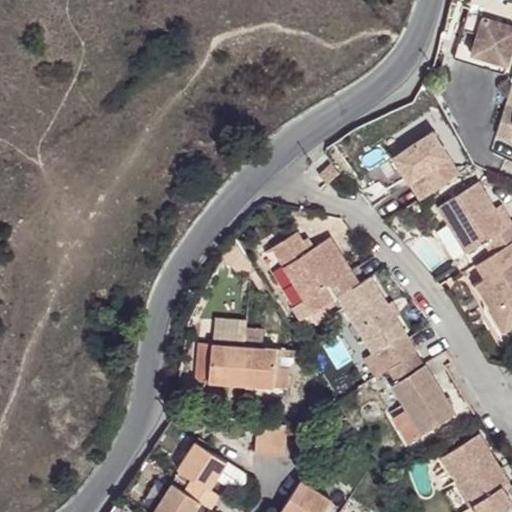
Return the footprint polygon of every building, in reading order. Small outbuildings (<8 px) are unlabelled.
[(511,18),(471,6),(465,24),(480,29),(475,43),(493,49),(491,54),(510,60),(511,53),(511,18)] [(465,24),(456,54),(507,70),(510,60),(491,54),(493,49),(475,43),(480,29),(465,24)] [(511,103),(507,102),(498,131),(511,134),(511,103)] [(405,149),(431,191),(462,171),(463,170),(436,128),(405,149)] [(431,191),(405,149),(396,154),(423,196),(431,191)] [(333,162),(320,173),(328,182),(340,171),(333,162)] [(479,262),(511,241),(511,221),(507,224),(497,206),(480,178),(439,204),(449,221),(476,264),(479,262)] [(507,224),(511,221),(511,214),(504,202),(497,206),(507,224)] [(316,211),(299,207),(298,213),(315,217),(316,211)] [(476,264),(449,221),(436,229),(463,272),(476,264)] [(275,244),(315,310),(340,295),(361,282),(333,236),(315,246),(311,248),(305,238),(300,229),(275,244)] [(311,248),(315,246),(309,235),(305,238),(311,248)] [(477,283),(505,328),(511,324),(511,241),(479,262),(488,276),(477,283)] [(376,352),(387,369),(417,351),(396,316),(388,303),(371,275),(361,282),(340,295),(357,325),(375,353),(376,352)] [(394,300),(388,303),(396,316),(402,313),(394,300)] [(214,321),(213,346),(237,348),(239,323),(214,321)] [(375,353),(357,325),(349,330),(366,358),(375,353)] [(246,331),(245,348),(241,386),(273,389),(275,368),(276,352),(262,350),(264,333),(246,331)] [(195,382),(241,386),(245,348),(237,348),(213,346),(199,344),(195,382)] [(384,371),(393,386),(406,408),(394,416),(409,442),(456,413),(427,365),(426,365),(417,351),(387,369),(384,371)] [(282,352),(276,352),(275,368),(273,389),(286,391),(288,369),(280,368),(282,352)] [(273,424),(257,422),(254,452),(270,454),(273,424)] [(284,455),(286,425),(273,424),(270,454),(284,455)] [(447,491),(459,511),(497,511),(511,503),(511,498),(507,490),(504,485),(510,481),(479,432),(442,455),(459,483),(447,491)] [(192,478),(185,490),(202,501),(212,508),(219,496),(208,489),(215,479),(226,463),(195,443),(178,468),(192,478)] [(244,474),(226,463),(215,479),(233,491),(240,489),(245,481),(244,474)] [(173,482),(152,511),(194,511),(202,501),(185,490),(173,482)] [(323,511),(329,501),(299,482),(286,499),(278,511),(323,511)]
